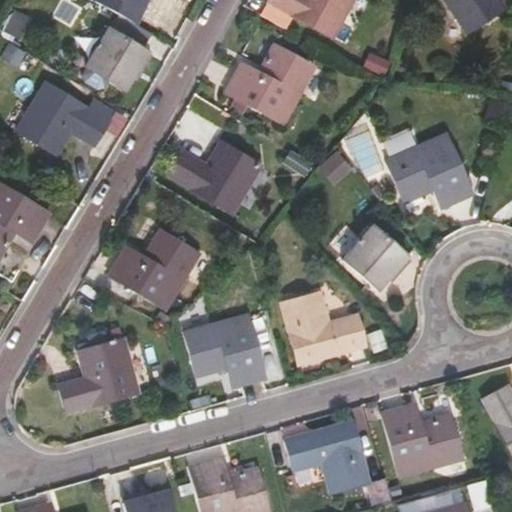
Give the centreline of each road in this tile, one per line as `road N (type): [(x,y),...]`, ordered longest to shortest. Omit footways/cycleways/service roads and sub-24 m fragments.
road 1 (residential): [(0,486),(480,354)]
road 2 (residential): [(218,0),(0,368)]
road 3 (residential): [(480,354),(441,338),(425,299),(429,280),(463,247),(511,254)]
